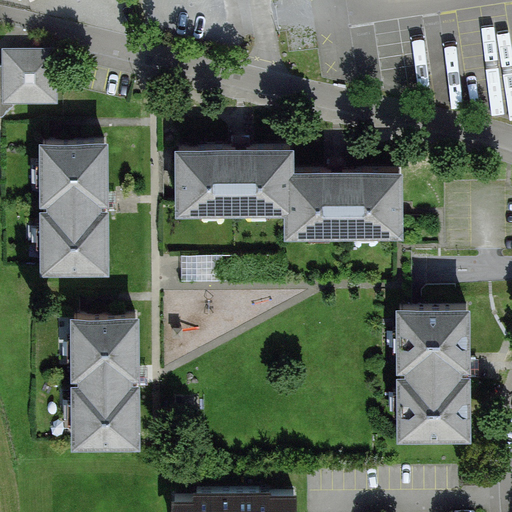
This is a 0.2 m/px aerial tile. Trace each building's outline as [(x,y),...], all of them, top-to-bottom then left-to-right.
[(54,47),(2,48),(4,63),(0,66),(0,130),(1,115),(17,102),(55,100),(54,47)] [(107,138),(39,138),(39,266),(107,267),(107,200),(107,138)] [(287,197),(286,140),(240,140),(174,141),(174,199),(287,197)] [(337,161),(286,162),(287,226),(395,224),(394,161),(337,161)] [(476,306),(409,306),(408,428),(476,428),(476,306)] [(144,315),(82,315),(82,435),(144,435),(144,376),(144,315)] [(297,511),(298,486),(188,485),(187,511),(297,511)]
